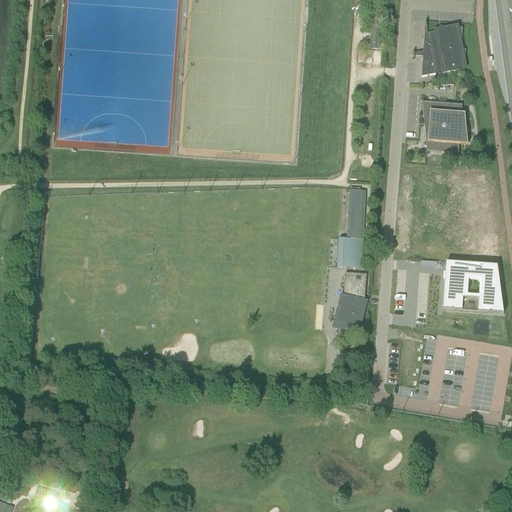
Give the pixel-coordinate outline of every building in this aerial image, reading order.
[(369,49),(381,50),(383,13),(371,13),(369,49)] [(438,32),(433,33),(427,35),(427,33),(424,34),(422,53),(419,54),(419,58),(422,58),(421,78),(435,75),(435,74),(446,72),(463,73),(465,51),(463,51),(463,48),(461,48),(462,29),(438,27),(438,32)] [(464,115),(461,115),(461,106),(422,103),(426,153),(458,155),(458,146),(467,147),(464,115)] [(349,192),(346,240),(338,240),(337,268),(355,269),(356,243),(351,243),(352,241),(363,242),(365,193),(349,192)] [(445,264),(442,311),(503,316),(496,268),(445,264)] [(342,304),(346,304),(341,323),(359,327),(364,305),(366,276),(345,274),(342,304)] [(37,488),(32,503),(45,507),(45,506),(49,492),(50,492),(37,488)] [(3,497),(2,502),(10,505),(12,500),(3,497)] [(0,503),(0,511),(11,511),(13,509),(8,507),(0,503)]
